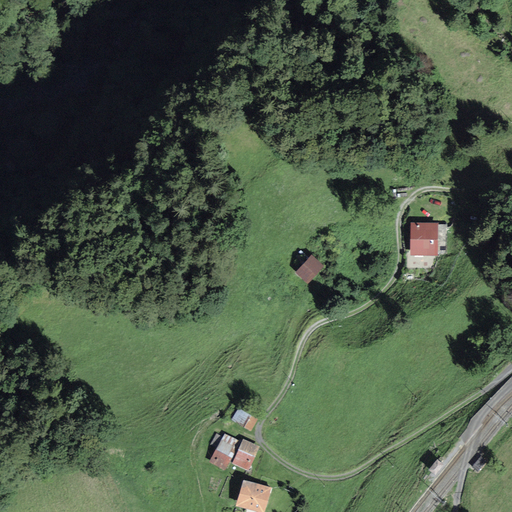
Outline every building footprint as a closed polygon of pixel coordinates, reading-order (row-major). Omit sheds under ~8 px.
[(436,237),(436,224),(412,224),(412,254),(433,254),(433,237),(436,237)] [(322,265),(311,256),(297,272),(308,282),(322,265)] [(241,404),(235,417),(256,426),(262,413),(241,404)] [(239,441),(225,434),(223,438),(217,434),(211,444),(217,448),(210,462),(225,469),(239,441)] [(248,469),(258,447),(244,440),(233,462),(248,469)] [(481,456),(472,467),(478,472),(487,462),(481,456)] [(437,460),(428,469),(435,475),(439,470),(443,465),(437,460)] [(270,488),(244,481),(237,504),(263,511),(270,488)]
